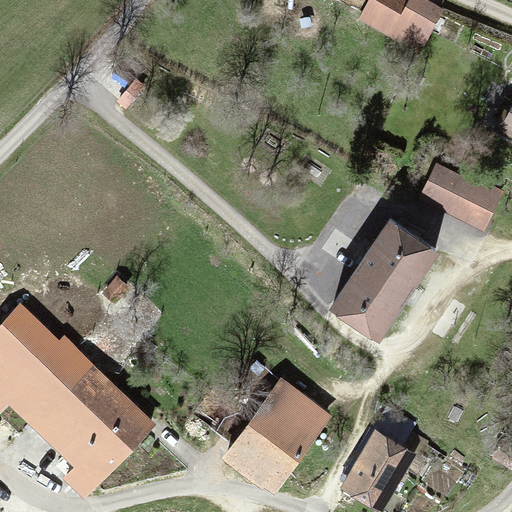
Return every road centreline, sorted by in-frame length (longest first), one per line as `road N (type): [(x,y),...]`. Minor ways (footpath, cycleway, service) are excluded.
road 1 (residential): [(0,469),(38,498),(69,506),(199,487),(303,511)]
road 2 (unclassified): [(0,155),(144,0)]
road 3 (unknown): [(382,360),(472,214)]
road 4 (unknown): [(382,360),(307,511)]
